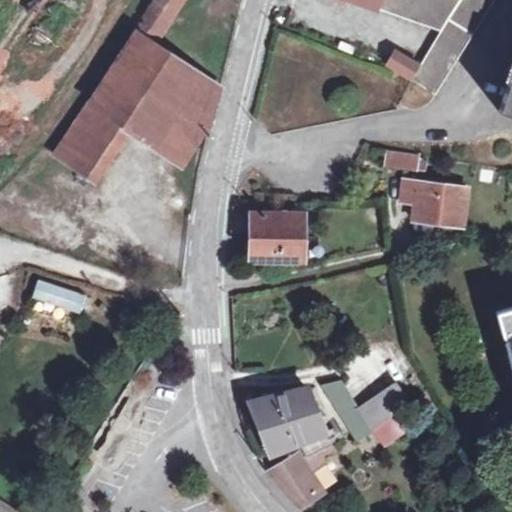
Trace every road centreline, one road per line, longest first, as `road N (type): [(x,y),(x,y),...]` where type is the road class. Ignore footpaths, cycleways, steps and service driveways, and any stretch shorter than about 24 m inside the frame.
road 1 (unclassified): [(212,329),(214,169),(259,0)]
road 2 (unclassified): [(212,329),(212,404),(255,489),(279,511)]
